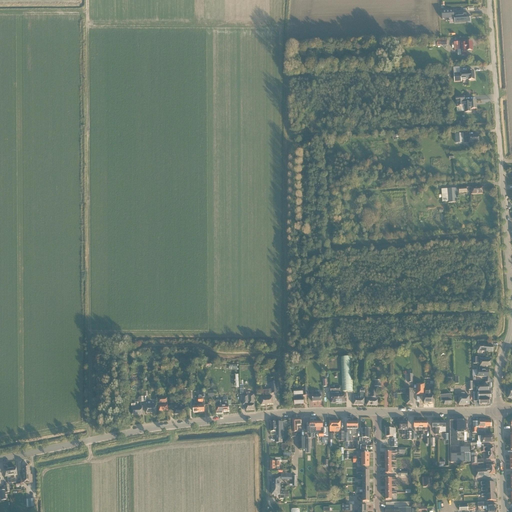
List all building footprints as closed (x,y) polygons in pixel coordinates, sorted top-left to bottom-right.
[(466,41),(461,42),(461,51),(462,56),(467,55),(467,54),(469,54),(470,53),(470,51),(472,51),(472,42),(466,42),(466,41)] [(468,72),(460,72),(460,74),(460,80),(468,80),(469,80),(475,80),(474,71),(468,72)] [(471,109),(477,109),(476,101),(470,101),(470,103),(465,103),(465,102),(466,102),(466,97),(457,98),(458,106),(465,106),(466,112),(471,111),(471,109)] [(456,143),(464,143),(468,143),(479,142),(479,135),(468,136),(467,136),(467,140),(464,140),(463,136),(463,134),(461,134),(456,134),(456,137),(456,142),(456,143)] [(457,202),(456,194),(459,194),(459,193),(467,192),(467,188),(456,188),(441,189),(442,202),(448,201),(448,203),(457,202)] [(479,342),(479,344),(478,353),(481,353),(482,353),(483,351),(493,352),(493,346),(489,345),(489,343),(479,342)] [(342,392),(353,392),(352,357),(341,357),(342,392)] [(473,364),(480,364),(480,367),(485,367),(485,366),(491,366),(491,360),(486,360),(480,360),(480,358),(473,358),(473,364)] [(331,371),(341,371),(341,359),(331,359),(331,371)] [(413,382),(413,374),(408,374),(405,374),(405,380),(408,380),(408,382),(413,382)] [(433,397),(431,397),(431,390),(424,391),(424,384),(417,384),(417,395),(424,395),(424,397),(424,403),(433,403),(433,397)] [(339,404),(338,394),(336,394),(335,386),(330,386),(331,403),(336,403),(336,404),(339,404)] [(483,392),(479,392),(479,404),(490,404),(490,399),(491,399),(491,392),(484,392),(484,391),(489,391),(489,386),(478,386),(479,391),(483,391),(483,392)] [(294,397),(295,404),(303,404),(303,396),(304,396),(308,396),(307,387),(304,387),(304,389),(294,389),(294,397)] [(377,406),(378,397),(376,397),(376,388),(372,388),(372,397),(367,397),(367,405),(377,406)] [(272,394),(271,390),(269,390),(263,390),(264,397),(261,398),(262,405),(273,404),(273,397),(270,397),(269,394),(272,394)] [(313,402),(321,402),(321,395),(321,392),(314,392),(314,396),(312,396),(313,402)] [(459,405),(470,405),(469,396),(465,396),(465,393),(462,393),(462,396),(458,396),(459,405)] [(452,404),(452,399),(451,394),(440,396),(441,402),(444,402),(444,404),(452,404)] [(246,410),(254,410),(254,403),(254,395),(243,395),(244,405),(246,405),(246,410)] [(364,405),(364,397),(354,397),(354,405),(364,405)] [(168,411),(168,403),(167,398),(158,398),(159,403),(159,411),(168,411)] [(221,403),(221,401),(221,400),(216,401),(216,405),(217,414),(223,413),(223,412),(229,411),(228,400),(223,401),(223,406),(222,406),(222,403),(221,403)] [(132,415),(143,414),(143,409),(142,406),(135,406),(135,402),(132,402),(132,409),(132,415)] [(146,404),(146,413),(157,413),(156,404),(146,404)] [(174,414),(186,414),(186,408),(185,408),(185,406),(183,406),(183,405),(180,405),(180,406),(178,406),(178,405),(173,405),(173,409),(174,409),(174,414)] [(298,425),(302,425),(302,418),(293,418),(293,433),(298,432),(298,425)] [(479,419),(479,422),(473,422),(473,427),(479,427),(479,428),(486,428),(486,426),(491,427),(491,421),(485,421),(486,419),(479,419)] [(470,453),(470,441),(464,441),(464,432),(468,432),(468,421),(465,421),(451,421),(451,463),(470,462),(470,453)] [(276,438),(276,443),(283,443),(283,439),(283,431),(284,431),(284,422),(271,422),(271,431),(277,431),(277,438),(276,438)] [(317,433),(317,431),(317,427),(317,422),(310,422),(310,423),(307,423),(307,433),(317,433)] [(317,422),(317,427),(317,431),(319,431),(320,431),(320,433),(319,433),(319,437),(322,437),(324,437),(324,444),(325,444),(326,444),(328,444),(328,427),(324,427),(323,427),(323,422),(317,422)] [(330,432),(339,432),(339,441),(344,441),(344,431),(340,431),(340,422),(330,422),(330,432)] [(406,430),(408,430),(408,422),(400,422),(400,430),(402,430),(402,435),(406,435),(406,430)] [(396,434),(396,428),(386,429),(386,437),(393,436),(393,434),(396,434)] [(486,460),(495,459),(494,447),(482,448),(482,452),(486,452),(486,460)] [(280,469),(280,466),(279,462),(281,462),(280,458),(275,458),(275,461),(271,462),(271,470),(278,469),(278,473),(283,473),(283,469),(281,469),(280,469)] [(397,465),(392,465),(392,466),(386,466),(386,473),(392,473),(392,468),(397,468),(397,465)] [(490,475),(496,474),(495,465),(487,465),(487,469),(475,469),(476,479),(490,478),(490,475)] [(21,484),(33,483),(32,474),(30,475),(30,471),(29,471),(29,466),(22,467),(23,475),(20,475),(21,484)] [(12,483),(10,468),(4,469),(5,477),(7,477),(8,484),(12,483)] [(363,478),(370,478),(370,471),(363,471),(363,470),(358,470),(358,473),(363,473),(363,478)] [(278,477),(278,475),(276,475),(274,475),(274,477),(272,477),(272,486),(276,486),(281,486),(281,479),(280,477),(278,477)] [(432,477),(423,478),(424,487),(433,486),(432,480),(432,477)] [(370,486),(370,478),(363,478),(358,478),(358,480),(363,480),(363,485),(363,486),(370,486)] [(370,494),(370,486),(363,486),(363,485),(358,485),(358,488),(363,488),(363,493),(363,494),(370,494)] [(281,486),(276,486),(276,496),(278,496),(278,494),(281,494),(281,496),(280,496),(281,499),(285,499),(285,498),(289,498),(289,492),(281,492),(281,486)] [(397,492),(392,492),(386,492),(386,500),(392,500),(392,495),(397,494),(397,492)] [(363,494),(363,493),(358,493),(358,496),(363,496),(363,502),(370,502),(370,494),(363,494)] [(487,511),(496,511),(496,505),(491,505),(491,503),(487,503),(487,507),(487,511)]
